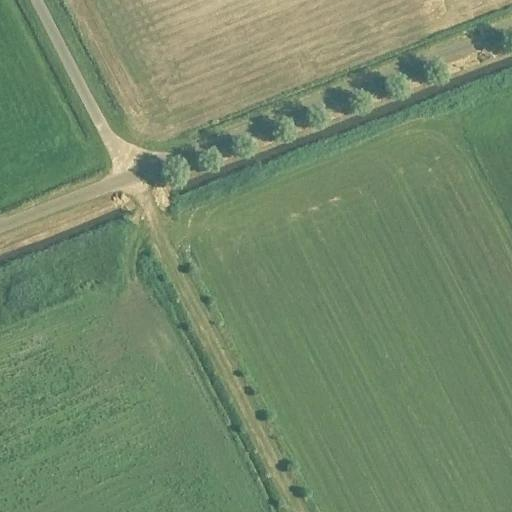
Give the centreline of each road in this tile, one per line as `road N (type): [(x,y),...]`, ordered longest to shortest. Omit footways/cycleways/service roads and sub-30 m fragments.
road 1 (track): [(36,0),(297,511)]
road 2 (unclassified): [(0,229),(511,30)]
